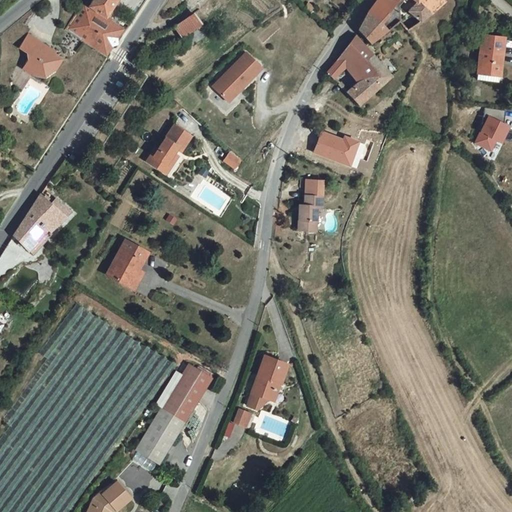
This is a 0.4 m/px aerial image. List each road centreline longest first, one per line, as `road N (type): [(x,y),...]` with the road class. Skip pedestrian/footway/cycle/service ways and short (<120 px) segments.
road 1 (unclassified): [(178,511),(267,258),(274,192),(300,111),(367,0)]
road 2 (tertiary): [(0,250),(164,0)]
road 3 (track): [(267,258),(362,489),(383,511)]
